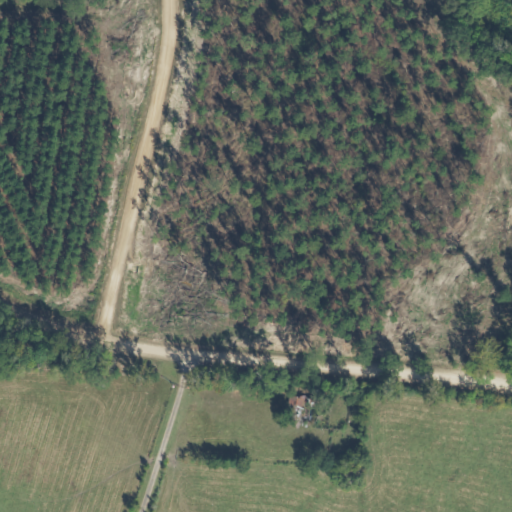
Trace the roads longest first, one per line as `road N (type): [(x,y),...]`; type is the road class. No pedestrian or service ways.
road 1 (residential): [(183,367),(511,392)]
road 2 (residential): [(99,317),(153,153),(156,0)]
